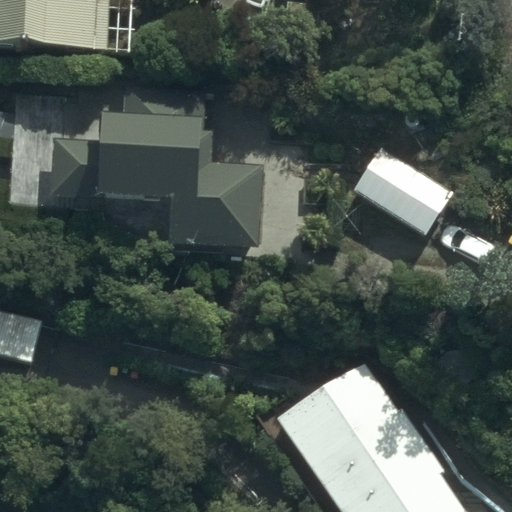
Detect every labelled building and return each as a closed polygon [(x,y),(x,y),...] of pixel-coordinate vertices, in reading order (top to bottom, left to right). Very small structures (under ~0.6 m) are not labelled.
[(0,0),(0,63),(103,67),(105,8),(214,12),(213,0),(0,0)] [(259,267),(261,188),(207,187),(208,156),(202,156),(203,119),(129,118),(128,136),(105,136),(105,163),(56,162),(55,216),(167,218),(167,265),(259,267)] [(430,255),(456,213),(383,168),(357,211),(430,255)] [(43,330),(0,319),(0,362),(31,370),(43,330)] [(329,511),(451,511),(449,508),(455,503),(413,440),(405,445),(371,394),(288,449),(329,511)]
